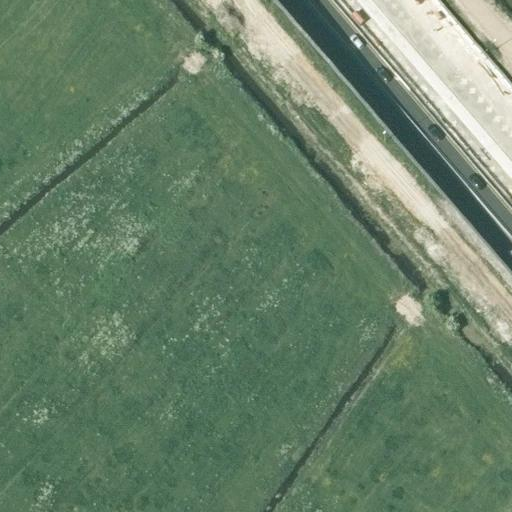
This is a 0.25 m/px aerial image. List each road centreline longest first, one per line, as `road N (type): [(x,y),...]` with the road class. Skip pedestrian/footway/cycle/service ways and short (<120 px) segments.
road 1 (motorway): [(328,0),(511,211)]
road 2 (motorway): [(511,135),(394,0)]
